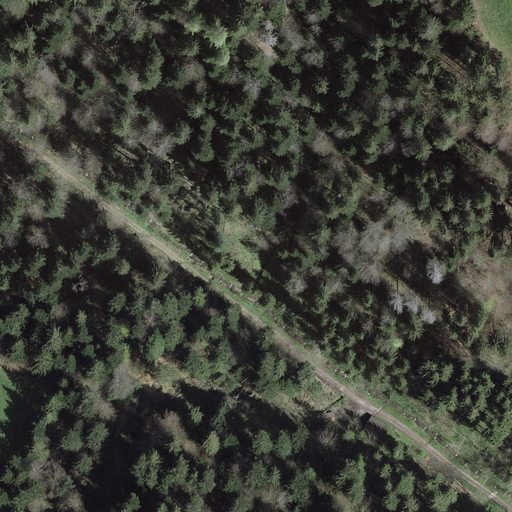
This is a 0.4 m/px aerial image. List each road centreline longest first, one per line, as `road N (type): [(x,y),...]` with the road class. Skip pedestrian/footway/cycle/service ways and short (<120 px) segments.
road 1 (track): [(0,133),(52,163),(300,357)]
road 2 (track): [(511,510),(300,357)]
